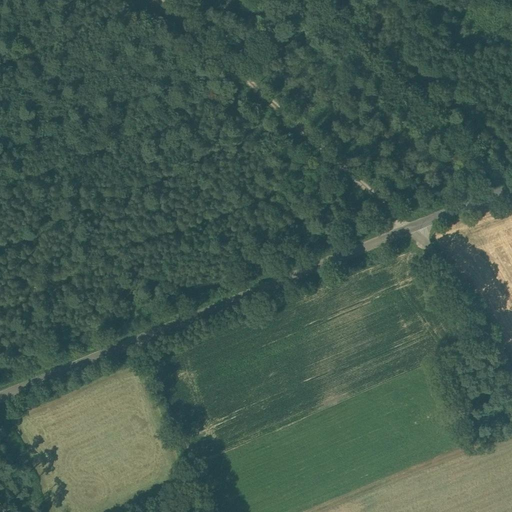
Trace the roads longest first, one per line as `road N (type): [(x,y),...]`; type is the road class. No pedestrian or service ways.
road 1 (unclassified): [(406,228),(0,397)]
road 2 (track): [(156,0),(406,228)]
road 3 (unclassified): [(406,228),(452,272),(511,377)]
